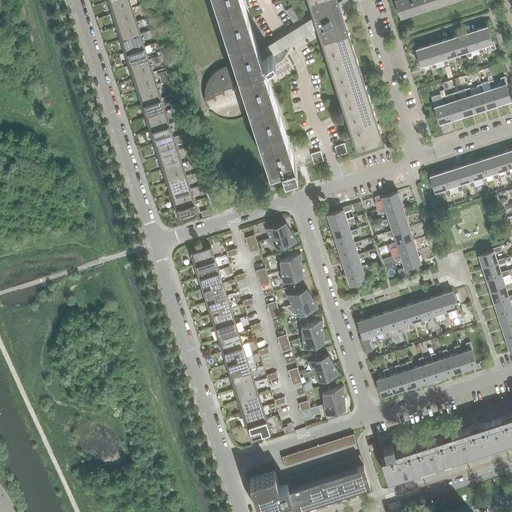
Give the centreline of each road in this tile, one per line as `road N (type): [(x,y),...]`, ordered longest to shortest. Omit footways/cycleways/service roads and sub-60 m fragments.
road 1 (residential): [(154,242),(77,0)]
road 2 (residential): [(227,464),(154,242)]
road 3 (residential): [(369,416),(295,199)]
road 4 (residential): [(417,158),(367,0)]
road 5 (residential): [(369,416),(227,464)]
road 6 (residential): [(511,374),(369,416)]
road 7 (residential): [(295,199),(154,242)]
road 8 (secondary): [(511,467),(373,511)]
road 9 (residential): [(417,158),(295,199)]
